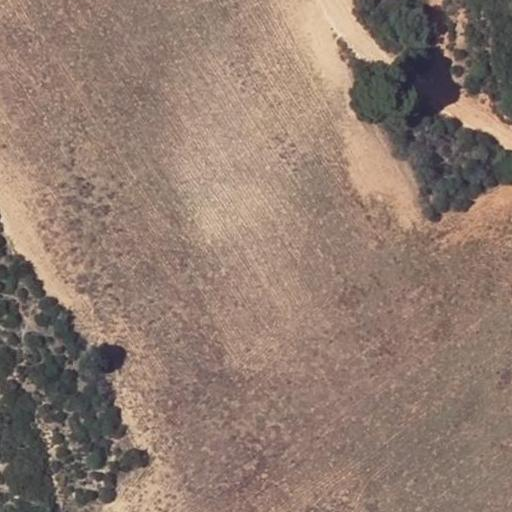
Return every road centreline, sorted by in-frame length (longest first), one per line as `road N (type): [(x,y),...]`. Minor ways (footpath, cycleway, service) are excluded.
road 1 (track): [(435,0),(438,85),(511,134)]
road 2 (track): [(343,0),(384,68),(407,82),(438,85)]
